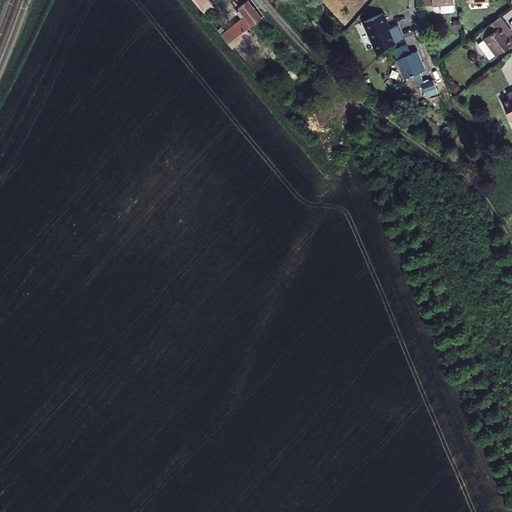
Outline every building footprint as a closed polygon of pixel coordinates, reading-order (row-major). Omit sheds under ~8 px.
[(191,0),(202,13),(211,5),(207,1),(209,0),(208,0),(191,0)] [(220,31),(218,32),(234,52),(241,46),(254,36),(250,31),(265,19),(249,0),(233,0),(240,7),(236,10),(238,12),(235,15),(240,21),(224,35),(220,31)] [(387,34),(405,26),(398,12),(390,15),(383,0),(363,9),(378,44),(387,34)] [(495,16),(479,28),(484,34),(479,38),(491,55),(509,41),(504,35),(506,34),(503,30),(505,28),(495,16)] [(254,36),(241,46),(251,58),(264,48),(254,36)] [(390,48),(399,76),(411,73),(416,93),(432,88),(427,75),(415,79),(413,72),(418,70),(412,52),(403,55),(400,45),(390,48)] [(511,88),(508,91),(509,93),(504,95),(505,97),(498,101),(507,121),(511,118),(511,88)]
